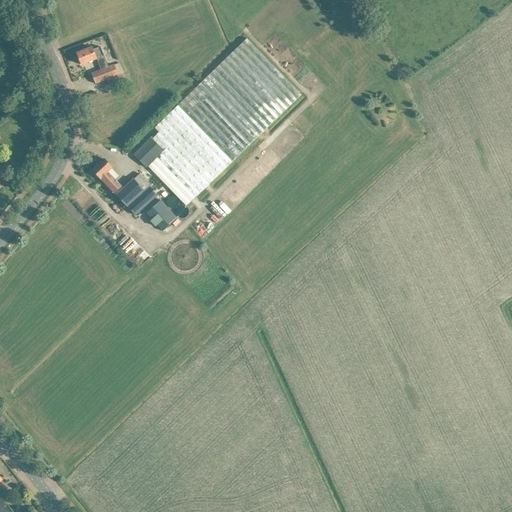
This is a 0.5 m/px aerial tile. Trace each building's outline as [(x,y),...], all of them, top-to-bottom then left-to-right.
[(148,166),(186,206),(301,94),(247,39),(155,127),(159,132),(152,139),(164,150),(148,166)] [(118,75),(123,73),(119,63),(115,65),(114,65),(109,67),(101,47),(93,50),(92,47),(77,53),(82,65),(97,59),(101,70),(92,74),(96,84),(107,80),(109,85),(120,81),(118,75)] [(164,150),(152,139),(151,138),(134,155),(147,168),(148,166),(164,150)] [(124,189),(108,172),(112,168),(104,159),(93,170),(101,179),(101,178),(117,195),(124,189)] [(150,197),(134,179),(124,189),(117,195),(135,216),(166,189),(149,171),(143,177),(156,192),(150,197)] [(182,223),(161,200),(147,213),(164,231),(168,236),(182,223)] [(213,219),(208,224),(214,229),(218,224),(213,219)] [(137,238),(123,224),(116,231),(130,245),(137,238)] [(149,245),(139,253),(145,261),(156,253),(149,245)]
